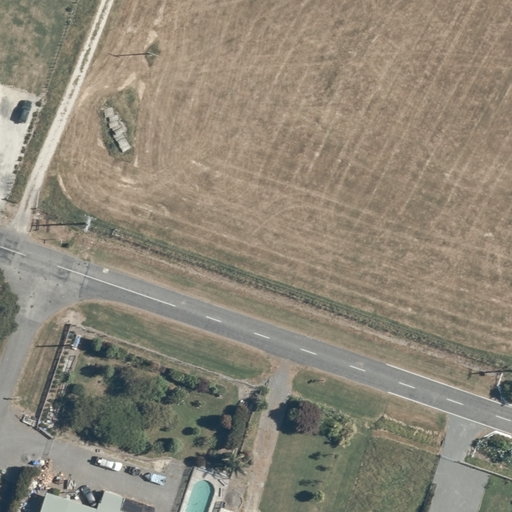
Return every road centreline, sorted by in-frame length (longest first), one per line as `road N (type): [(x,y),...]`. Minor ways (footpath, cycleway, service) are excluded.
road 1 (tertiary): [(511,421),(48,263)]
road 2 (residential): [(10,250),(105,0)]
road 3 (residential): [(48,263),(0,402)]
